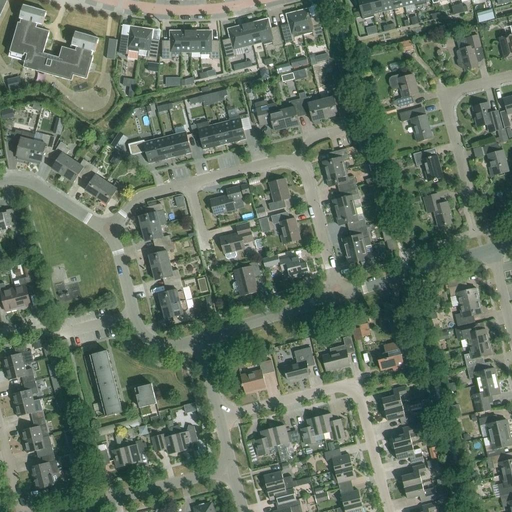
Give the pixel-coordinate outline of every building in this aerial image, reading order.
[(369,0),(357,0),(363,20),(374,17),(373,15),(369,0)] [(380,0),(369,0),(373,15),(383,12),(380,0)] [(391,0),(380,0),(383,12),(394,10),(391,0)] [(402,0),(391,0),(394,10),(404,7),(402,0)] [(73,45),(71,50),(62,47),(59,58),(43,53),(50,32),(40,29),(42,24),(43,25),(47,11),(23,5),(19,19),(21,20),(20,23),(18,23),(8,57),(25,62),(23,67),(72,81),(73,76),(87,79),(93,56),(92,56),(93,52),(95,53),(99,38),(76,32),(72,45),(73,45)] [(314,36),(322,34),(318,17),(311,19),(308,9),(297,12),(303,35),(313,32),(314,36)] [(282,26),(286,43),(294,41),(293,37),(303,35),(297,12),(286,14),(289,24),(282,26)] [(264,45),(273,43),(274,46),(282,44),(278,27),(271,29),(268,19),(258,22),(264,45)] [(263,45),(264,45),(258,22),(248,24),(253,45),(263,43),(263,45)] [(243,48),(244,48),(253,45),(248,24),(238,27),(243,48)] [(511,26),(511,32),(511,35),(499,39),(504,58),(511,56),(511,26)] [(142,28),(141,28),(141,29),(131,27),(129,37),(122,36),(119,53),(128,54),(128,51),(138,52),(142,28)] [(238,27),(228,29),(230,39),(223,41),(227,58),(236,56),(234,50),(243,48),(238,27)] [(138,52),(139,52),(139,50),(149,51),(148,57),(156,59),(159,41),(151,40),(153,30),(142,29),(142,28),(138,52)] [(171,55),(181,55),(181,31),(180,31),(170,31),(170,42),(162,42),(163,59),(171,59),(171,55)] [(181,31),(181,55),(181,53),(191,53),(191,31),(181,31)] [(201,31),(191,31),(191,53),(201,53),(201,55),(201,31)] [(201,31),(201,55),(211,55),(211,59),(219,59),(219,42),(212,42),(212,31),(201,31)] [(469,47),(459,50),(460,51),(458,51),(457,53),(458,59),(457,61),(459,67),(462,69),(464,69),(465,71),(479,67),(474,49),(481,47),(478,36),(466,39),(469,47)] [(109,39),(107,59),(115,60),(117,40),(109,39)] [(401,42),(403,52),(414,49),(412,39),(401,42)] [(295,68),(309,63),(307,58),(293,63),(295,68)] [(148,71),(158,72),(159,64),(149,63),(148,71)] [(312,66),(294,72),(297,80),(315,74),(312,66)] [(413,75),(400,78),(399,75),(392,77),(390,79),(389,82),(390,87),(392,89),(395,90),(400,88),(403,98),(396,100),(398,108),(414,103),(412,96),(418,94),(413,75)] [(21,76),(8,79),(11,89),(24,86),(21,76)] [(180,78),(172,78),(172,86),(180,86),(180,78)] [(327,92),(329,98),(321,100),(325,119),(338,116),(335,104),(342,102),(339,89),(327,92)] [(303,112),(310,111),(313,124),(319,123),(319,120),(325,119),(321,100),(313,103),(311,96),(300,99),(303,112)] [(511,127),(509,121),(507,114),(511,113),(511,96),(503,99),(506,111),(500,112),(504,128),(511,127)] [(282,110),(287,129),(299,125),(297,114),(303,112),(300,99),(289,102),(290,108),(282,110)] [(274,103),(256,108),(260,123),(271,120),(274,132),(287,129),(282,110),(278,111),(277,105),(274,103)] [(494,132),(502,130),(503,129),(498,112),(491,114),(488,103),(473,107),(476,119),(475,120),(477,128),(487,125),(489,133),(494,132)] [(3,118),(15,117),(14,108),(3,109),(3,118)] [(417,143),(432,138),(426,115),(418,118),(415,109),(399,114),(402,123),(411,120),(417,143)] [(240,116),(229,119),(235,142),(245,139),(245,140),(246,139),(240,116)] [(225,145),(235,142),(229,119),(229,121),(220,124),(219,124),(225,145)] [(197,125),(203,150),(204,150),(214,147),(208,122),(197,125)] [(208,122),(214,147),(224,145),(225,145),(219,124),(209,126),(208,122)] [(61,135),(63,128),(55,126),(53,133),(61,135)] [(16,130),(13,143),(19,145),(17,156),(18,157),(17,159),(28,162),(29,159),(34,141),(35,135),(27,133),(16,130)] [(112,145),(121,150),(128,136),(119,131),(112,145)] [(186,132),(175,135),(181,156),(191,153),(192,153),(186,132)] [(34,141),(28,162),(40,165),(41,162),(42,162),(45,149),(52,150),(55,137),(48,136),(43,134),(41,143),(34,141)] [(175,135),(165,137),(170,159),(170,158),(181,156),(175,135)] [(154,140),(160,161),(170,158),(170,159),(165,137),(164,137),(165,138),(154,140)] [(154,140),(144,143),(144,141),(129,145),(131,155),(146,152),(149,164),(149,163),(160,161),(154,140)] [(60,157),(52,169),(63,176),(73,160),(66,156),(69,150),(66,148),(67,146),(61,142),(54,154),(60,157)] [(491,177),(509,172),(503,151),(500,151),(498,144),(483,148),(485,156),(487,155),(491,168),(489,168),(491,177)] [(350,160),(349,156),(347,149),(334,152),(335,159),(323,162),(326,175),(346,170),(344,162),(350,160)] [(428,182),(443,178),(437,156),(430,158),(428,151),(413,154),(417,166),(423,165),(428,182)] [(118,152),(112,160),(119,164),(124,156),(118,152)] [(73,160),(63,176),(74,183),(80,174),(86,177),(93,166),(84,160),(80,165),(73,160)] [(92,181),(85,191),(96,198),(107,182),(96,175),(99,170),(93,166),(86,177),(92,181)] [(343,191),(357,187),(354,176),(348,178),(346,170),(326,175),(329,187),(342,184),(343,191)] [(284,200),(290,199),(285,179),(269,183),(274,202),(269,204),(271,212),(286,208),(284,200)] [(107,182),(96,198),(107,205),(114,195),(119,199),(127,188),(121,184),(117,181),(113,187),(107,182)] [(242,199),(239,186),(226,190),(228,196),(211,200),(215,216),(235,210),(233,201),(242,199)] [(345,197),(332,201),(336,213),(355,208),(354,201),(360,200),(357,187),(343,191),(345,197)] [(438,227),(453,223),(448,202),(441,204),(438,194),(423,198),(428,214),(434,212),(438,227)] [(178,208),(186,207),(183,196),(176,198),(178,208)] [(139,217),(142,230),(160,225),(167,223),(164,211),(163,211),(161,204),(148,207),(150,214),(139,217)] [(267,217),(264,207),(256,209),(258,219),(267,217)] [(353,229),(366,226),(365,219),(358,221),(355,208),(336,213),(339,226),(352,223),(353,229)] [(7,211),(7,212),(3,213),(2,211),(0,211),(0,231),(7,230),(6,227),(21,223),(19,216),(15,217),(13,209),(7,211)] [(283,244),(300,240),(295,218),(289,220),(287,213),(272,217),(274,224),(279,223),(283,235),(281,236),(283,244)] [(224,254),(225,254),(227,258),(228,259),(235,257),(237,255),(236,251),(245,249),(243,244),(253,241),(249,223),(237,226),(238,234),(220,239),(224,254)] [(158,246),(171,243),(170,236),(163,237),(160,225),(142,230),(145,242),(157,239),(158,246)] [(342,239),(345,252),(371,245),(369,237),(366,226),(353,229),(355,236),(342,239)] [(152,268),(170,264),(167,251),(173,250),(171,243),(158,246),(160,253),(149,256),(152,268)] [(29,245),(21,247),(23,255),(31,253),(29,245)] [(371,245),(345,252),(349,264),(361,261),(363,268),(380,264),(377,251),(373,252),(371,245)] [(302,275),(309,273),(306,263),(300,265),(298,256),(279,261),(282,271),(288,269),(290,278),(292,279),(301,277),(302,275)] [(234,272),(236,282),(234,283),(233,285),(234,291),(237,292),(239,292),(240,295),(258,291),(255,277),(261,276),(257,262),(250,264),(251,268),(234,272)] [(168,285),(181,281),(178,270),(172,271),(170,264),(152,268),(155,281),(166,278),(168,285)] [(13,289),(18,309),(31,305),(28,295),(34,294),(30,277),(19,280),(20,287),(13,289)] [(202,294),(209,292),(206,278),(198,280),(202,294)] [(159,294),(162,307),(186,301),(181,281),(168,285),(170,291),(159,294)] [(0,302),(3,302),(6,312),(18,309),(13,289),(6,291),(4,283),(0,284),(0,302)] [(459,306),(479,301),(476,289),(463,292),(462,285),(449,288),(451,299),(458,298),(459,306)] [(186,301),(162,307),(165,320),(176,317),(178,323),(191,320),(186,301)] [(482,314),(479,301),(459,306),(461,314),(455,315),(458,327),(471,324),(469,317),(482,314)] [(356,342),(363,340),(363,337),(370,335),(367,324),(359,326),(360,328),(353,330),(356,342)] [(486,330),(485,330),(480,331),(478,324),(455,329),(458,342),(467,340),(469,347),(489,342),(486,330)] [(338,329),(341,337),(345,336),(345,334),(350,333),(349,326),(338,329)] [(445,333),(435,335),(437,341),(446,339),(445,333)] [(347,352),(354,350),(351,336),(343,338),(345,345),(330,349),(331,354),(322,356),(326,372),(350,366),(347,352)] [(45,340),(33,343),(34,348),(46,345),(45,340)] [(387,358),(378,361),(381,371),(392,368),(393,371),(405,368),(404,364),(409,362),(408,358),(407,358),(402,341),(384,346),(387,358)] [(469,347),(470,354),(464,355),(467,368),(480,365),(479,358),(491,355),(489,342),(469,347)] [(31,351),(28,352),(26,345),(14,348),(16,355),(3,358),(6,369),(24,365),(34,363),(31,351)] [(295,352),(298,363),(284,367),(286,375),(285,375),(286,379),(287,379),(287,381),(296,378),(296,379),(302,378),(301,377),(310,375),(308,367),(315,365),(310,348),(295,352)] [(107,351),(90,356),(94,371),(111,367),(107,351)] [(263,375),(275,372),(272,360),(259,363),(261,371),(241,376),(245,394),(266,389),(263,375)] [(24,365),(6,369),(9,381),(22,377),(24,384),(35,381),(34,374),(32,369),(26,370),(24,365)] [(478,386),(497,381),(495,369),(482,371),(480,365),(467,368),(470,379),(476,378),(478,386)] [(98,386),(115,382),(111,367),(94,371),(98,386)] [(59,376),(53,376),(55,394),(62,393),(59,376)] [(25,391),(12,394),(15,406),(34,401),(32,395),(38,393),(37,388),(35,381),(24,384),(25,391)] [(500,394),(497,381),(478,386),(479,394),(473,395),(477,413),(490,410),(487,397),(500,394)] [(118,397),(115,382),(98,386),(102,402),(118,397)] [(152,384),(135,389),(140,408),(157,404),(152,384)] [(385,410),(402,406),(399,395),(406,393),(405,387),(393,390),(394,396),(382,399),(385,410)] [(105,417),(122,413),(118,397),(102,402),(105,417)] [(36,412),(34,401),(15,406),(18,417),(31,414),(33,421),(44,418),(43,411),(36,412)] [(405,417),(402,406),(385,410),(388,422),(400,419),(401,425),(414,422),(412,415),(405,417)] [(341,419),(333,421),(331,414),(319,417),(323,434),(331,432),(334,442),(346,439),(341,419)] [(487,425),(490,437),(509,433),(506,420),(494,423),(492,416),(479,419),(480,426),(487,425)] [(305,445),(313,443),(316,442),(314,436),(323,434),(319,417),(307,420),(309,428),(301,430),(305,445)] [(35,427),(21,431),(24,442),(43,437),(49,436),(46,425),(44,418),(33,421),(35,427)] [(95,438),(139,426),(137,418),(93,430),(95,438)] [(187,432),(182,433),(180,425),(174,427),(181,452),(192,449),(191,443),(198,441),(194,427),(188,425),(187,432)] [(283,445),(289,443),(294,442),(291,432),(287,433),(285,425),(273,429),(277,446),(281,462),(289,460),(286,447),(283,448),(283,445)] [(417,436),(416,432),(415,426),(402,429),(404,435),(392,438),(395,449),(412,445),(410,438),(417,436)] [(155,453),(167,450),(169,455),(181,452),(174,427),(169,428),(171,436),(164,437),(164,434),(151,438),(155,453)] [(267,454),(266,449),(277,446),(273,429),(261,432),(263,439),(255,441),(259,457),(267,454)] [(72,431),(64,433),(66,440),(74,438),(72,431)] [(488,458),(491,457),(501,455),(499,448),(511,445),(511,444),(509,433),(490,437),(491,445),(485,447),(488,458)] [(43,437),(24,442),(27,454),(40,450),(42,457),(54,454),(52,447),(49,436),(43,437)] [(117,468),(129,465),(124,448),(123,442),(121,436),(116,437),(119,449),(112,451),(117,468)] [(124,448),(129,465),(141,462),(139,454),(145,452),(142,440),(135,442),(136,445),(129,447),(128,441),(123,442),(124,448)] [(423,460),(422,454),(421,449),(414,451),(412,445),(395,449),(398,461),(410,457),(411,464),(423,460)] [(349,455),(342,457),(340,449),(324,453),(326,461),(332,460),(335,471),(352,467),(349,455)] [(101,466),(110,464),(107,450),(98,453),(101,466)] [(44,464),(30,467),(33,479),(52,474),(58,472),(55,461),(54,454),(42,457),(44,464)] [(501,455),(491,457),(494,469),(500,467),(502,475),(511,473),(511,459),(506,461),(504,454),(501,455)] [(428,462),(430,468),(439,466),(437,459),(428,462)] [(404,488),(422,484),(420,477),(425,476),(424,471),(426,471),(424,464),(412,468),(414,474),(402,477),(404,488)] [(356,479),(352,467),(335,471),(338,483),(356,479)] [(52,474),(33,479),(36,490),(49,486),(51,493),(65,490),(63,483),(62,483),(59,472),(52,474)] [(281,472),(264,476),(267,488),(295,481),(293,482),(291,476),(283,478),(281,472)] [(511,486),(511,473),(502,475),(504,484),(498,485),(500,496),(511,493),(511,487),(511,486)] [(295,481),(267,488),(270,500),(275,499),(277,505),(296,500),(293,488),(297,487),(295,481)] [(424,490),(422,484),(404,488),(407,499),(420,496),(421,502),(436,498),(434,488),(424,490)] [(344,507),(362,503),(359,491),(341,495),(344,507)] [(327,492),(315,496),(317,503),(329,500),(327,492)] [(511,511),(511,493),(500,496),(503,507),(509,506),(510,511),(511,511)] [(278,511),(274,511),(299,511),(298,506),(300,505),(299,499),(296,500),(277,505),(278,511)] [(344,507),(337,509),(337,511),(363,511),(362,503),(344,507)] [(429,511),(436,509),(434,503),(422,506),(423,511),(429,511)]
